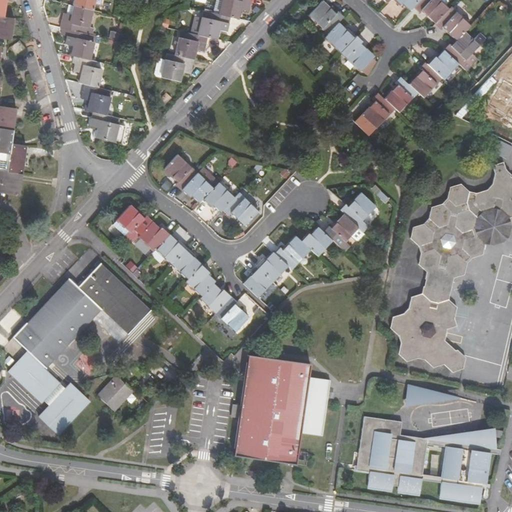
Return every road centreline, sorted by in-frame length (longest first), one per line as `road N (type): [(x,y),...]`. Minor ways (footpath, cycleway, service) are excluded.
road 1 (residential): [(286,0),(122,172)]
road 2 (residential): [(122,172),(99,172),(86,162),(66,126),(27,0)]
road 3 (residential): [(199,486),(0,454)]
road 4 (residential): [(368,511),(199,486)]
road 5 (residential): [(122,172),(223,263)]
road 6 (residential): [(122,172),(40,263)]
